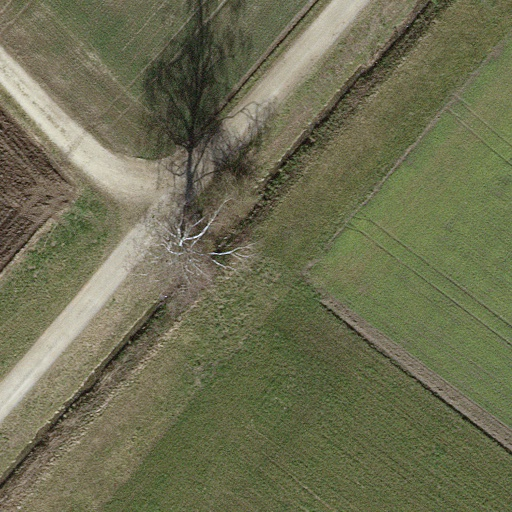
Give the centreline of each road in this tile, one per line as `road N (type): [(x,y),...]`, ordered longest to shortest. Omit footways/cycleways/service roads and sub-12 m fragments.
road 1 (track): [(353,0),(0,405)]
road 2 (track): [(0,62),(161,218)]
